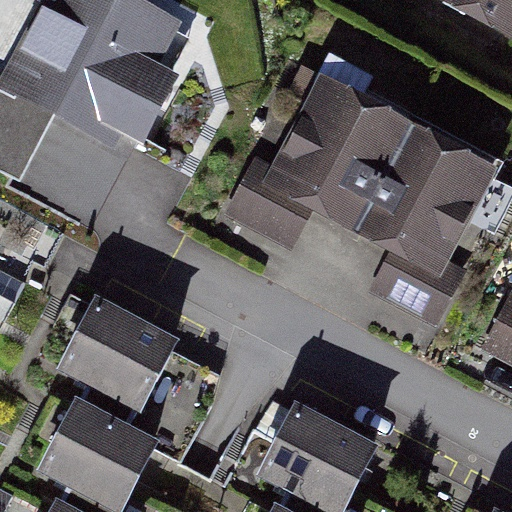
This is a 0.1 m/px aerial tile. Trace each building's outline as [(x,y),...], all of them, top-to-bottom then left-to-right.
[(160,27),(105,0),(42,0),(37,11),(23,4),(0,49),(0,175),(88,220),(159,77),(140,68),(160,27)] [(511,0),(444,0),(511,34),(511,0)] [(393,130),(301,83),(260,163),(252,158),(224,213),(288,245),(309,204),(341,220),(367,233),(396,248),(376,289),(432,318),(454,275),(435,265),(481,175),(393,130)] [(511,285),(510,285),(478,346),(511,363),(511,285)] [(91,385),(78,410),(126,435),(172,348),(94,307),(61,370),(91,385)] [(69,485),(56,510),(59,511),(118,511),(152,448),(126,435),(78,410),(45,472),(69,485)] [(279,511),(341,511),(371,455),(294,414),(261,476),(290,492),(279,511)]
